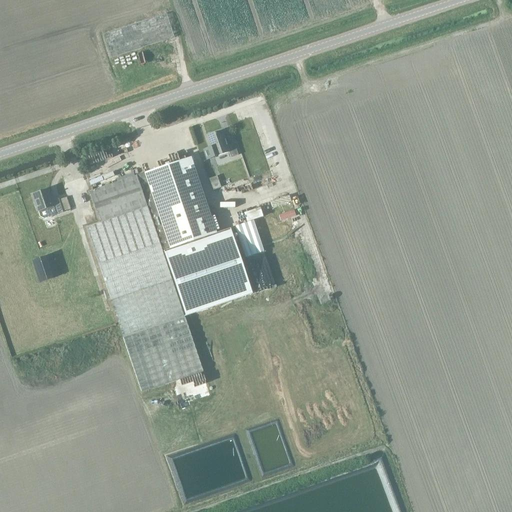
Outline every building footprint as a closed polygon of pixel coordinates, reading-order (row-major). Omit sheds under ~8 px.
[(102,33),(111,58),(173,37),(166,13),(102,33)] [(128,78),(131,83),(141,77),(138,72),(128,78)] [(207,136),(214,157),(229,152),(231,158),(238,155),(234,143),(227,146),(222,131),(207,136)] [(142,143),(138,145),(148,159),(152,157),(142,143)] [(171,280),(184,316),(252,294),(229,227),(215,232),(200,189),(189,157),(136,176),(147,207),(162,251),(171,280)] [(147,207),(136,176),(89,192),(99,222),(147,207)] [(38,211),(40,217),(44,219),(63,212),(58,199),(52,201),(48,189),(32,195),(38,211)] [(171,280),(162,251),(147,207),(99,222),(85,227),(122,337),(184,316),(171,280)] [(51,255),(32,262),(39,283),(58,276),(51,255)] [(184,316),(122,337),(141,393),(203,372),(184,316)]
